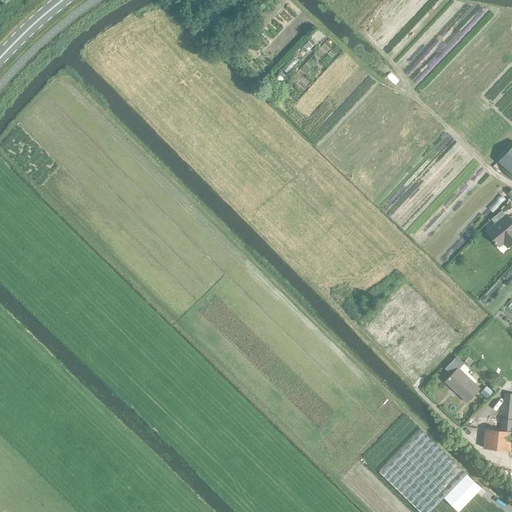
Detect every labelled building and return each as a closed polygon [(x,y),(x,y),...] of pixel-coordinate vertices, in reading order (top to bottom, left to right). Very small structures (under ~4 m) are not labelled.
[(243,5),(234,15),(239,20),(248,10),(243,5)] [(511,145),(498,161),(511,173),(511,145)] [(503,240),(508,246),(511,242),(511,221),(507,215),(506,216),(501,210),(490,219),(496,225),(487,232),(494,241),(495,243),(496,242),(498,245),(503,240)] [(360,327),(415,381),(460,335),(406,281),(360,327)] [(445,382),(467,402),(480,388),(458,368),(463,363),(456,357),(445,369),(452,375),(445,382)] [(511,393),(505,393),(501,430),(485,429),(483,447),(510,450),(511,430),(511,428),(511,393)] [(457,421),(464,420),(463,412),(456,413),(457,421)] [(420,511),(429,511),(444,497),(458,511),(481,488),(466,474),(421,429),(379,472),(420,511)]
